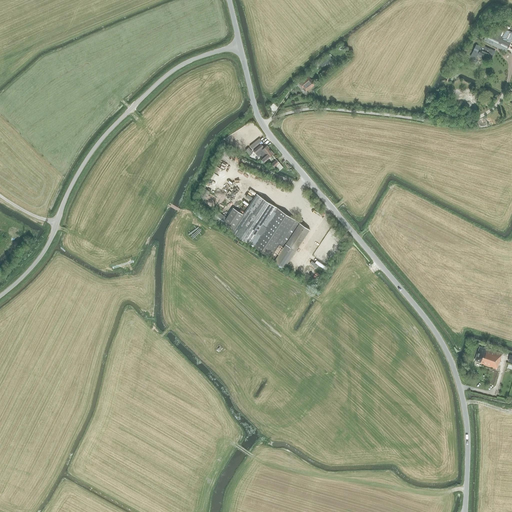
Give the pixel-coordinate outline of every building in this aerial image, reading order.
[(483,40),(497,47),(506,52),(511,43),(510,43),(511,39),(511,32),(500,26),(495,35),(488,31),(483,40)] [(482,45),(481,47),(476,44),(473,51),(470,56),(475,59),(476,56),(490,62),(495,51),(482,45)] [(325,65),(330,61),(332,59),(329,55),(322,61),(325,65)] [(308,76),(307,78),(303,80),(299,84),(302,88),(304,87),(306,91),(313,86),(314,84),(308,76)] [(259,138),(249,146),(252,149),(262,141),(259,138)] [(260,154),(263,157),(271,150),(267,145),(264,148),(263,147),(261,144),(253,151),(258,156),(260,154)] [(255,155),(249,147),(245,150),(252,158),(255,155)] [(274,154),(271,150),(263,157),(260,159),(263,163),(274,154)] [(205,199),(210,191),(204,188),(200,196),(205,199)] [(293,218),(269,202),(244,239),(271,258),(285,267),(310,229),(300,223),(296,220),(293,218)] [(232,231),(244,214),(233,207),(227,217),(217,211),(212,218),(221,225),(222,224),(232,231)] [(480,362),(480,363),(496,369),(502,354),(487,348),(487,349),(480,347),(475,360),(480,362)] [(489,384),(495,386),(499,371),(493,370),(489,384)]
